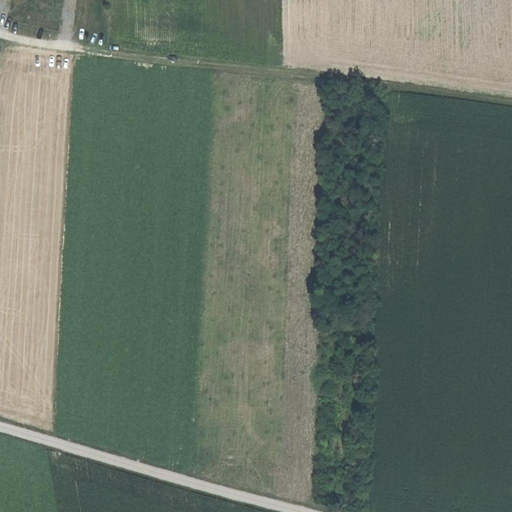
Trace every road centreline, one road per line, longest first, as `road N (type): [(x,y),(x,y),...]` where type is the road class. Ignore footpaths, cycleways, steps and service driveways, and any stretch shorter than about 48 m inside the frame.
road 1 (track): [(511,106),(0,36)]
road 2 (track): [(319,511),(0,426)]
